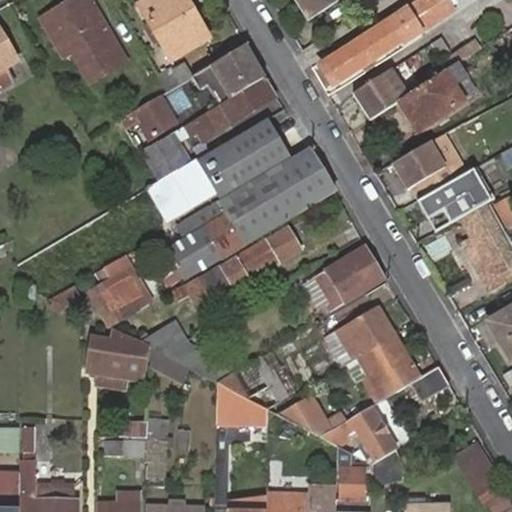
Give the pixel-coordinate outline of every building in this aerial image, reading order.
[(74,0),(54,12),(74,51),(91,83),(126,63),(91,0),(74,0)] [(185,15),(176,0),(148,0),(136,7),(170,64),(210,40),(193,11),(185,15)] [(186,0),(176,0),(185,15),(193,11),(186,0)] [(293,0),(309,23),(344,0),(293,0)] [(333,85),(399,42),(427,24),(447,11),(439,0),(424,0),(322,68),(333,85)] [(63,58),(74,51),(54,12),(42,19),(63,58)] [(0,81),(23,69),(0,30),(0,81)] [(452,59),(457,66),(474,55),(470,48),(452,59)] [(220,99),(256,78),(242,54),(206,75),(220,99)] [(165,96),(194,79),(184,61),(155,78),(165,96)] [(400,103),(399,103),(417,132),(435,121),(433,118),(444,112),(445,115),(462,105),(452,89),(466,80),(457,66),(408,98),(400,103)] [(391,71),(353,95),(370,123),(399,103),(400,103),(408,98),(391,71)] [(276,98),(265,80),(185,127),(191,136),(211,124),(216,133),(276,98)] [(475,96),(466,80),(452,89),(462,105),(475,96)] [(143,113),(157,140),(170,131),(155,106),(143,113)] [(433,118),(435,121),(445,115),(444,112),(433,118)] [(289,160),(266,121),(195,162),(196,162),(218,202),(289,160)] [(453,181),(446,168),(458,161),(443,135),(393,163),(407,189),(410,187),(418,200),(453,181)] [(140,154),(157,184),(187,167),(170,136),(140,154)] [(291,164),(289,160),(218,202),(219,204),(178,229),(185,240),(168,250),(183,277),(207,263),(209,265),(332,190),(309,152),(291,164)] [(465,174),(458,161),(446,168),(453,181),(465,174)] [(485,206),(490,203),(472,170),(465,174),(453,181),(418,200),(415,202),(425,221),(441,212),(449,225),(460,219),(467,216),(485,206)] [(481,259),(469,265),(484,293),(511,279),(511,256),(485,206),(467,216),(488,255),(481,259)] [(467,216),(460,219),(481,259),(488,255),(467,216)] [(222,268),(218,263),(184,284),(196,303),(221,288),(231,283),(234,288),(246,281),(244,276),(274,257),(278,261),(298,249),(286,228),(222,268)] [(383,279),(366,249),(315,278),(330,304),(334,310),(384,280),(383,279)] [(112,279),(121,274),(115,263),(105,269),(112,279)] [(89,293),(111,328),(141,310),(134,295),(128,286),(136,281),(129,270),(121,274),(112,279),(89,293)] [(330,304),(315,278),(302,286),(317,312),(330,304)] [(74,287),(51,301),(73,311),(85,305),(74,287)] [(351,360),(391,335),(374,308),(328,336),(336,348),(342,345),(351,360)] [(511,308),(487,322),(511,364),(511,363),(511,308)] [(162,356),(183,343),(172,323),(138,343),(139,343),(150,349),(162,356)] [(418,378),(391,335),(351,360),(377,403),(408,383),(418,378)] [(138,343),(136,343),(91,338),(90,347),(87,372),(141,378),(142,366),(137,365),(139,343),(138,343)] [(183,344),(183,343),(162,356),(218,385),(236,373),(183,344)] [(277,404),(253,364),(236,373),(218,385),(268,410),(277,404)] [(448,385),(437,366),(418,378),(408,383),(420,402),(448,385)] [(309,395),(277,415),(320,438),(330,432),(309,395)] [(218,398),(217,424),(252,426),(252,408),(237,403),(236,399),(218,398)] [(375,462),(397,449),(371,407),(321,438),(336,446),(358,435),(375,462)] [(112,440),(146,440),(147,429),(147,410),(112,410),(112,440)] [(145,457),(145,478),(169,478),(168,428),(147,429),(146,440),(145,457)] [(145,457),(146,440),(112,440),(104,440),(104,456),(145,457)] [(479,442),(453,458),(469,483),(477,478),(493,505),(511,494),(479,442)] [(336,446),(336,470),(339,470),(354,470),(354,455),(336,446)] [(371,464),(371,488),(403,480),(402,465),(397,449),(375,462),(371,464)] [(370,511),(370,496),(370,495),(366,494),(365,471),(354,470),(339,470),(339,500),(348,500),(348,511),(370,511)] [(75,511),(76,484),(34,483),(34,474),(23,473),(24,511),(75,511)] [(0,511),(19,511),(19,476),(0,475),(0,511)] [(335,511),(336,500),(336,496),(266,494),(266,510),(265,511),(335,511)] [(339,500),(336,500),(335,511),(348,511),(348,500),(339,500)]
